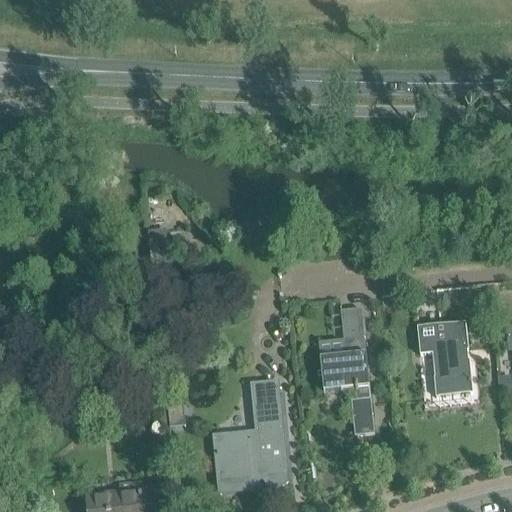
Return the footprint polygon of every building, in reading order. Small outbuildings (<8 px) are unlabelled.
[(166,233),(148,235),(151,266),(169,265),(166,233)] [(345,360),(320,362),(324,397),(350,394),(355,441),(374,439),(366,358),(364,342),(361,313),(341,315),(343,340),(343,343),(345,360)] [(466,328),(419,332),(421,360),(436,358),(438,381),(436,382),(438,401),(473,398),(466,328)] [(214,441),(220,497),(252,494),(252,487),(262,479),(272,495),(287,485),(287,476),(286,476),(277,388),(252,391),(257,437),(214,441)] [(129,419),(139,411),(130,399),(120,407),(129,419)] [(170,437),(171,447),(181,446),(180,436),(170,437)] [(157,511),(156,495),(141,497),(140,489),(119,491),(120,498),(86,501),(86,511),(157,511)]
